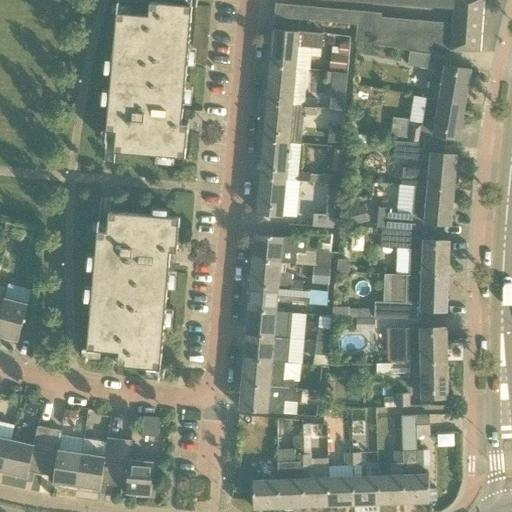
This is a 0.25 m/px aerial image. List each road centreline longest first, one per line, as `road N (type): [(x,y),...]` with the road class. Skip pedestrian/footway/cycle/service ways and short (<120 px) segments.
road 1 (residential): [(209,393),(218,382),(248,0)]
road 2 (residential): [(209,393),(179,399),(73,387),(0,369)]
road 3 (tertiary): [(501,327),(490,509)]
road 4 (tertiary): [(501,327),(511,161)]
